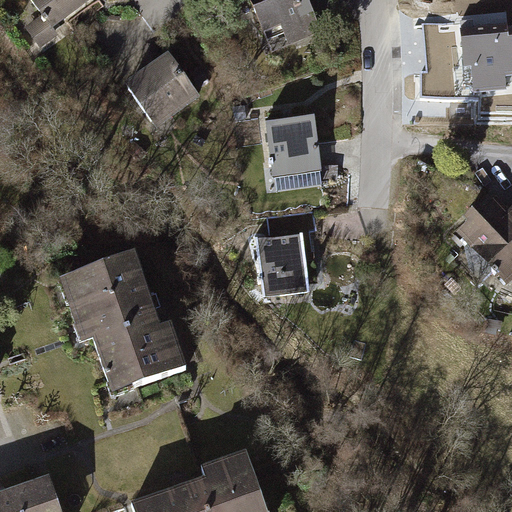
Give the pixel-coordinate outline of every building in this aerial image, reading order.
[(95,0),(27,0),(41,19),(26,30),(41,51),(59,37),(56,33),(97,2),(95,0)] [(308,0),(288,0),(255,14),(265,38),(283,31),(290,49),(323,36),(308,0)] [(511,26),(463,31),(469,95),(507,92),(506,79),(511,78),(511,26)] [(126,92),(158,135),(201,103),(169,60),(126,92)] [(316,123),(267,129),(274,181),(323,175),(316,123)] [(262,210),(265,200),(252,197),(249,206),(262,210)] [(459,238),(509,292),(511,289),(511,214),(499,201),(484,215),(480,210),(466,224),(470,228),(459,238)] [(271,243),(256,245),(264,302),(312,296),(308,265),(316,263),(315,254),(313,255),(311,234),(318,233),(315,212),(268,219),(271,243)] [(95,347),(114,402),(189,377),(174,334),(163,337),(137,260),(61,286),(83,351),(95,347)] [(207,488),(137,511),(267,511),(250,462),(203,478),(207,488)] [(60,511),(51,486),(0,504),(0,511),(60,511)]
